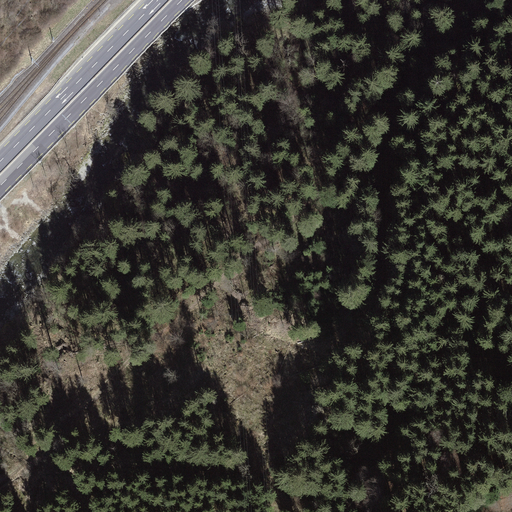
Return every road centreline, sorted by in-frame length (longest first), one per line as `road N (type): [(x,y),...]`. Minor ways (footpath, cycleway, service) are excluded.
road 1 (primary): [(0,186),(181,0)]
road 2 (primary): [(157,0),(0,160)]
